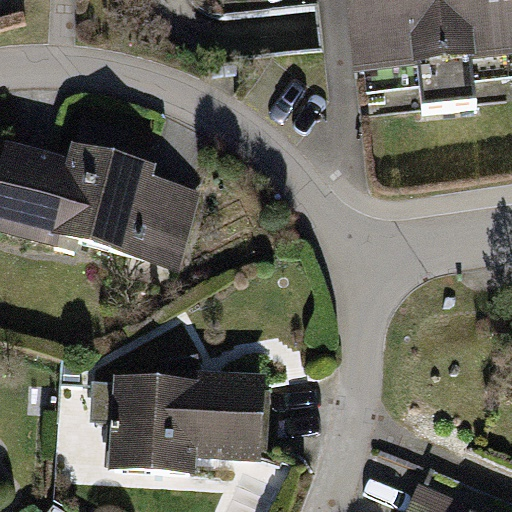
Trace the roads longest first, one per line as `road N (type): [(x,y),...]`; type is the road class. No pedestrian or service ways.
road 1 (residential): [(343,255),(301,175),(225,112),(143,78),(60,64),(0,70)]
road 2 (residential): [(326,511),(359,405),(343,255)]
road 3 (residential): [(511,233),(343,255)]
